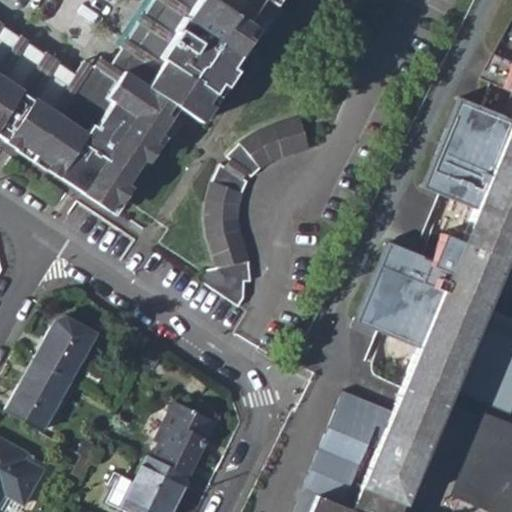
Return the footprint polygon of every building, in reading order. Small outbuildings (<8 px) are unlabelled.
[(0,135),(3,138),(12,125),(23,131),(17,142),(45,160),(41,167),(54,175),(60,169),(83,184),(78,191),(100,205),(107,195),(117,201),(128,186),(124,183),(139,158),(145,161),(156,144),(151,141),(157,133),(151,128),(161,114),(168,103),(173,107),(196,123),(207,106),(202,102),(214,84),(219,86),(230,69),(225,66),(221,63),(238,36),(244,26),(234,19),(236,15),(244,0),(260,0),(262,1),(262,0),(165,0),(102,95),(87,87),(81,95),(65,86),(58,96),(52,93),(43,106),(32,100),(48,74),(0,42),(0,135)] [(32,100),(43,106),(52,93),(58,96),(65,86),(81,95),(87,87),(102,95),(165,0),(148,0),(106,65),(98,59),(88,71),(79,64),(70,75),(0,28),(0,42),(48,74),(32,100)] [(244,0),(236,15),(257,29),(269,11),(253,0),(244,0)] [(221,63),(225,66),(242,40),(238,36),(221,63)] [(356,492),(349,508),(359,511),(397,511),(507,245),(511,247),(511,61),(490,52),(478,82),(511,95),(511,114),(489,170),(481,167),(454,233),(439,239),(413,302),(431,310),(356,492)] [(202,102),(207,106),(219,86),(214,84),(202,102)] [(161,114),(167,117),(173,107),(168,103),(161,114)] [(226,143),(218,153),(243,169),(259,154),(276,146),(285,145),(294,143),(303,141),(292,112),(280,113),(271,115),(263,118),(255,122),(247,126),(236,134),(226,143)] [(2,141),(41,167),(45,160),(17,142),(23,131),(12,125),(3,138),(2,141)] [(200,269),(195,277),(234,303),(240,294),(239,274),(245,273),(244,256),(239,247),(235,231),(234,220),(233,210),(233,200),(235,192),(237,184),(240,176),(213,164),(207,177),(202,196),(201,210),(202,222),(203,235),(212,269),(200,269)] [(54,175),(78,191),(83,184),(60,169),(54,175)] [(47,326),(30,358),(35,360),(67,378),(90,335),(59,318),(53,329),(47,326)] [(511,336),(485,327),(460,390),(511,409),(511,406),(511,336)] [(17,385),(2,411),(38,431),(67,378),(35,360),(20,386),(17,385)] [(156,443),(150,457),(185,474),(211,420),(171,400),(151,440),(156,443)] [(511,511),(511,423),(474,408),(443,485),(459,491),(509,511),(511,511)] [(74,451),(88,459),(96,446),(81,439),(74,451)] [(0,440),(0,496),(1,497),(19,507),(40,470),(22,460),(25,454),(0,440)] [(124,511),(167,511),(185,474),(150,457),(145,454),(120,510),(124,511)] [(349,508),(356,492),(355,491),(353,491),(347,490),(342,492),(337,494),(334,497),(332,501),(349,508)] [(509,511),(459,491),(450,511),(509,511)] [(359,511),(349,508),(332,501),(313,493),(305,511),(359,511)]
